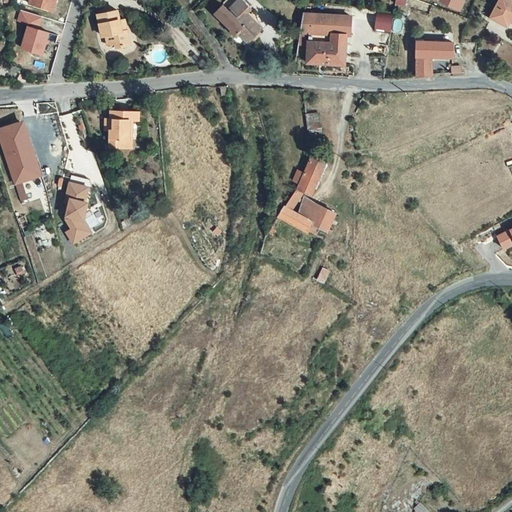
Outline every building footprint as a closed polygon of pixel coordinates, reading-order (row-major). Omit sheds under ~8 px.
[(58,0),(35,0),(34,5),(55,11),(58,0)] [(245,10),(250,4),(245,0),(227,0),(217,11),(234,27),(232,28),(236,33),(239,30),(250,40),(263,26),(245,10)] [(462,0),(442,0),(441,2),(459,10),(462,0)] [(511,1),(508,0),(499,0),(491,19),(508,27),(510,22),(511,22),(511,1)] [(100,27),(106,25),(107,31),(109,40),(116,39),(117,44),(128,42),(122,16),(120,16),(118,8),(97,13),(100,27)] [(44,17),(24,11),(21,21),(31,24),(24,48),(44,54),(51,33),(40,30),(44,17)] [(393,32),(395,14),(379,12),(376,29),(393,32)] [(352,15),(304,13),(301,32),(311,33),(334,34),(347,35),(347,34),(351,34),(352,15)] [(347,43),(347,35),(334,34),(333,42),(347,43)] [(310,63),(346,64),(346,54),(347,43),(333,42),(310,41),(310,54),(310,63)] [(433,57),(453,57),(454,57),(454,42),(419,41),(418,56),(433,57)] [(433,57),(418,56),(418,76),(434,75),(433,57)] [(232,93),(230,87),(220,86),(222,95),(232,93)] [(10,112),(0,112),(0,120),(10,120),(10,112)] [(130,119),(132,119),(132,112),(110,112),(110,121),(105,121),(104,133),(109,134),(109,146),(130,147),(131,135),(129,134),(130,119)] [(308,113),(309,131),(321,131),(320,112),(308,113)] [(21,151),(35,147),(32,140),(29,141),(24,126),(2,133),(9,154),(21,150),(21,151)] [(39,162),(35,147),(21,151),(21,150),(9,154),(18,182),(23,180),(24,182),(40,177),(36,163),(39,162)] [(312,195),(328,161),(313,155),(299,188),(312,195)] [(23,180),(18,182),(24,203),(27,202),(31,213),(28,214),(30,221),(33,220),(35,227),(44,224),(42,219),(48,216),(41,198),(30,202),(24,182),(23,180)] [(90,186),(71,182),(66,202),(71,202),(67,219),(74,228),(69,232),(76,242),(94,230),(86,218),(89,201),(86,201),(90,186)] [(312,220),(321,205),(296,192),(286,205),(298,212),(312,220)] [(292,221),(298,212),(286,205),(279,214),(292,221)] [(334,212),(321,205),(312,220),(315,222),(326,228),(334,212)] [(136,211),(120,220),(124,225),(140,216),(136,211)] [(312,220),(298,212),(292,221),(310,231),(315,222),(312,220)] [(511,231),(499,238),(505,250),(511,246),(511,231)]
